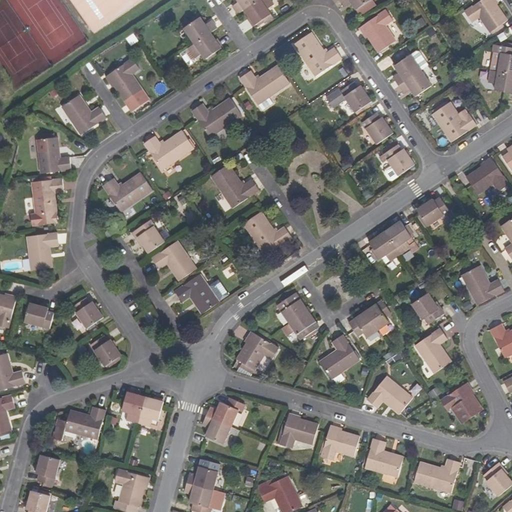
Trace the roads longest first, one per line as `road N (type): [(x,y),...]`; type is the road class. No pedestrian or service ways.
road 1 (residential): [(511,429),(480,444),(453,445),(200,373)]
road 2 (residential): [(439,172),(333,16),(305,15),(250,53)]
road 3 (residential): [(7,511),(39,409),(131,374)]
road 4 (residential): [(511,301),(473,323),(468,338),(511,428)]
road 5 (residential): [(130,134),(83,179),(75,237),(89,266)]
road 6 (residential): [(319,255),(439,172)]
road 7 (residential): [(250,53),(130,134)]
road 8 (residential): [(319,255),(248,152)]
road 9 (residential): [(298,270),(326,321),(377,285)]
